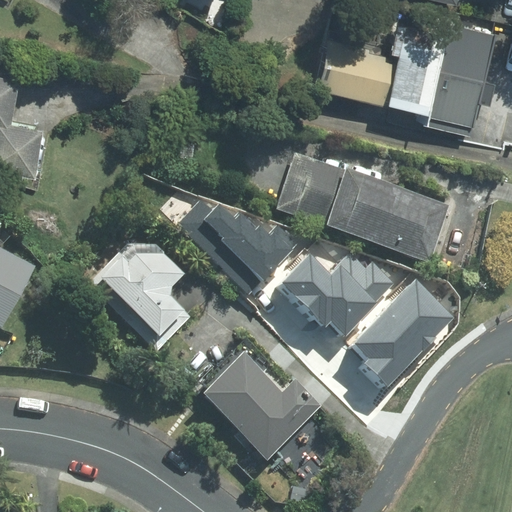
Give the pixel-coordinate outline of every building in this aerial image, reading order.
[(469,133),(495,29),(397,6),(388,45),(325,29),(312,82),(423,109),(420,121),(469,133)] [(18,74),(0,70),(0,163),(35,169),(43,123),(11,117),(18,74)] [(295,152),(276,210),(430,262),(450,205),(295,152)] [(313,236),(283,277),(373,343),(403,302),(313,236)] [(35,266),(0,247),(0,327),(1,328),(35,266)] [(116,253),(88,284),(156,351),(191,317),(170,295),(171,286),(184,274),(163,254),(135,254),(128,261),(116,253)] [(250,344),(201,393),(267,459),(321,406),(294,379),(287,386),(268,367),(270,365),(250,344)]
